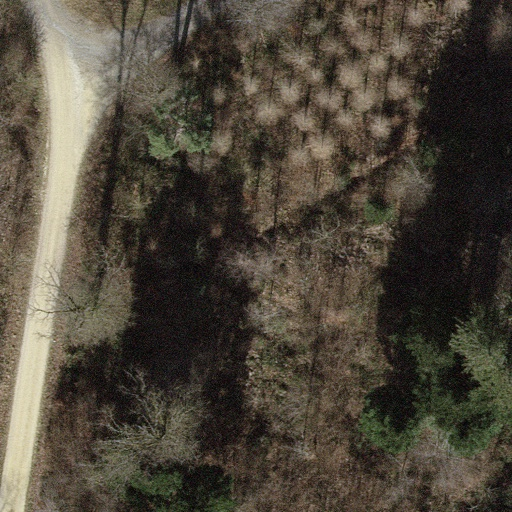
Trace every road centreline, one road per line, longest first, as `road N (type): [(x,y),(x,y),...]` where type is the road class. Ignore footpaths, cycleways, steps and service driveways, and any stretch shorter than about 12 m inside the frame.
road 1 (track): [(64,80),(65,155),(12,511)]
road 2 (track): [(215,0),(64,80)]
